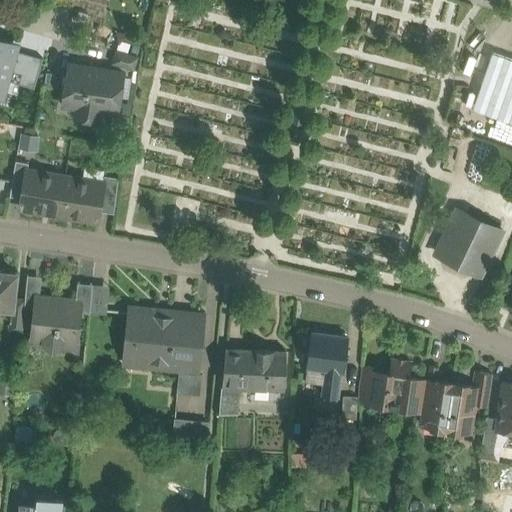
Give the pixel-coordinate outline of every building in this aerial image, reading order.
[(20,43),(0,37),(0,98),(4,99),(20,43)] [(138,57),(115,50),(111,63),(134,70),(138,57)] [(472,109),(484,114),(499,68),(511,72),(511,59),(492,53),(472,109)] [(87,67),(68,64),(61,105),(77,107),(75,118),(97,122),(99,111),(117,113),(123,73),(103,70),(103,72),(86,69),(87,67)] [(511,72),(499,68),(484,114),(511,123),(511,72)] [(307,115),(291,111),(287,129),(303,133),(307,115)] [(18,145),(36,149),(38,135),(20,132),(18,145)] [(28,163),(15,161),(9,196),(21,198),(26,170),(27,170),(28,163)] [(27,170),(26,170),(21,198),(19,208),(58,214),(64,177),(27,170)] [(103,183),(99,211),(113,214),(118,178),(103,176),(102,183),(103,183)] [(102,183),(64,177),(58,214),(97,221),(99,211),(103,183),(102,183)] [(498,230),(459,211),(459,209),(457,208),(436,250),(441,253),(439,256),(475,273),(477,270),(481,272),(502,230),(499,228),(498,230)] [(5,271),(0,270),(0,306),(11,308),(12,299),(15,273),(5,272),(5,271)] [(37,298),(40,298),(41,277),(27,275),(24,308),(36,309),(37,298)] [(92,284),(77,283),(74,310),(74,311),(77,312),(89,313),(92,284)] [(108,286),(92,284),(89,313),(105,314),(108,286)] [(40,298),(37,298),(36,309),(33,334),(54,336),(53,346),(73,347),(77,312),(74,311),(74,310),(60,309),(61,300),(40,298)] [(24,300),(12,299),(11,308),(8,329),(21,331),(24,300)] [(174,317),(133,313),(128,360),(192,366),(194,346),(171,344),(174,317)] [(197,320),(174,317),(171,344),(194,346),(197,320)] [(347,336),(311,331),(306,368),(324,370),(340,372),(343,372),(347,336)] [(285,351),(225,348),(222,386),(238,387),(284,390),(285,351)] [(410,362),(391,359),(389,373),(376,371),(376,369),(375,369),(369,404),(417,412),(423,378),(408,376),(410,362)] [(438,366),(429,365),(427,374),(436,376),(438,366)] [(375,369),(361,367),(358,389),(358,402),(369,404),(375,369)] [(340,372),(324,370),(321,395),(337,397),(340,372)] [(492,374),(476,371),(473,386),(476,386),(474,404),(487,406),(492,374)] [(201,374),(178,372),(176,393),(199,395),(201,374)] [(452,383),(428,379),(421,425),(445,429),(452,383)] [(511,382),(503,381),(497,419),(495,429),(497,430),(511,431),(511,382)] [(473,386),(452,383),(445,429),(469,433),(474,404),(476,386),(473,386)] [(222,386),(221,387),(219,414),(235,414),(238,387),(222,386)] [(356,397),(343,397),(342,418),(355,418),(356,397)] [(208,422),(174,418),(172,439),(206,443),(208,422)] [(497,419),(485,418),(480,451),(493,453),(497,430),(495,429),(497,419)] [(37,428),(16,426),(14,453),(34,455),(37,428)] [(316,455),(291,455),(291,466),(316,466),(316,455)] [(36,505),(20,503),(18,511),(59,511),(61,500),(37,497),(36,505)]
